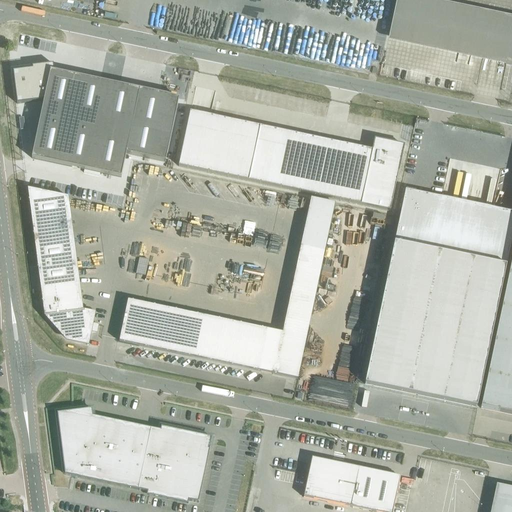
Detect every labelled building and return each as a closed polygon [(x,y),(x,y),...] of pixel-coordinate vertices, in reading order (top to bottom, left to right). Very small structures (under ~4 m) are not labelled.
[(511,21),(411,0),(396,0),(390,33),(507,57),(508,53),(511,54),(511,21)] [(127,155),(166,163),(180,99),(55,73),(54,65),(33,68),(34,70),(14,73),(18,105),(45,102),(33,160),(102,174),(122,179),(127,155)] [(190,112),(178,167),(390,212),(398,173),(399,173),(399,172),(398,172),(404,146),(374,140),(372,151),(343,145),(340,144),(340,145),(332,144),(332,143),(330,142),(330,143),(322,141),(320,140),(307,137),(304,137),(304,138),(296,136),(297,135),(295,135),(295,136),(287,134),(287,133),(284,133),(284,132),(273,130),(270,130),(262,129),(262,128),(210,117),(205,138),(186,134),(191,113),(190,112)] [(393,246),(365,385),(477,408),(511,238),(511,213),(493,209),(442,198),(441,198),(414,193),(405,191),(404,195),(393,246)] [(68,224),(32,229),(44,317),(47,317),(67,340),(87,345),(90,332),(92,332),(96,333),(98,326),(93,325),(91,325),(93,315),(80,313),(68,224)] [(511,258),(481,409),(511,415),(511,258)] [(128,301),(119,342),(259,372),(268,331),(128,301)] [(92,410),(57,414),(65,476),(147,493),(147,496),(188,505),(189,502),(198,504),(212,439),(161,428),(160,432),(93,418),(92,410)] [(312,459),(303,498),(368,511),(392,511),(400,477),(341,465),(342,463),(334,461),(333,463),(312,459)] [(496,485),(490,511),(511,511),(511,488),(500,486),(496,485)]
